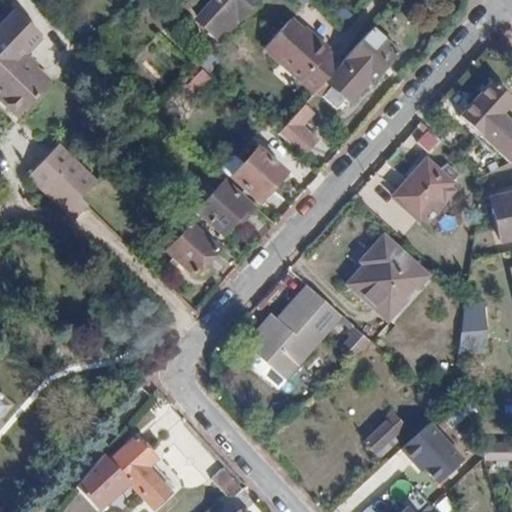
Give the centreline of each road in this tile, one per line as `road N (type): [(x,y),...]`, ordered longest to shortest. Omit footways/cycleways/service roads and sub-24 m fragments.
road 1 (residential): [(298,511),(174,381),(184,356),(502,0)]
road 2 (unknown): [(198,341),(92,243),(13,211),(7,155)]
